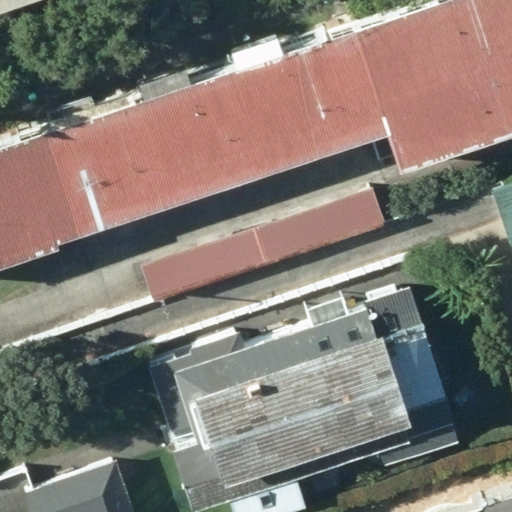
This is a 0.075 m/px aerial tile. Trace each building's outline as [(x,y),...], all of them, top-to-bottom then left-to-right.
[(511,0),(372,0),(0,121),(0,235),(389,109),(401,146),(511,109),(511,0)] [(511,174),(493,181),(511,234),(511,174)] [(377,181),(143,261),(156,297),(389,217),(377,181)] [(386,445),(457,424),(412,277),(150,362),(192,493),(381,431),(386,445)] [(133,511),(112,453),(22,484),(32,511),(133,511)] [(511,511),(511,480),(400,511),(511,511)]
